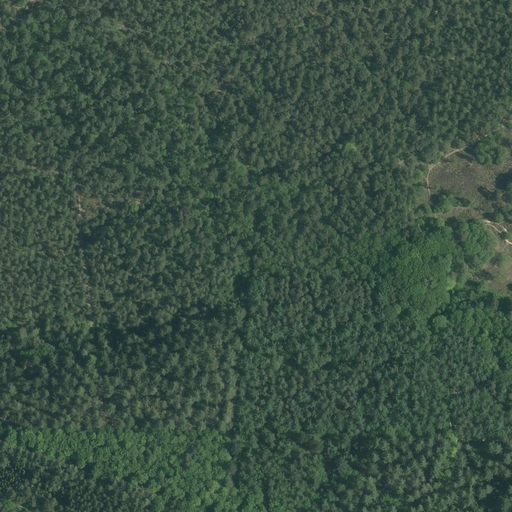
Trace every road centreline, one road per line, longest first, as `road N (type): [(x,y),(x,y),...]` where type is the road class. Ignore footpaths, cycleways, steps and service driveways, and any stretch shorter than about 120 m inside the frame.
road 1 (track): [(327,0),(277,59),(208,101),(257,193),(229,437),(212,511)]
road 2 (track): [(375,439),(0,435)]
road 3 (tertiary): [(208,511),(0,440)]
